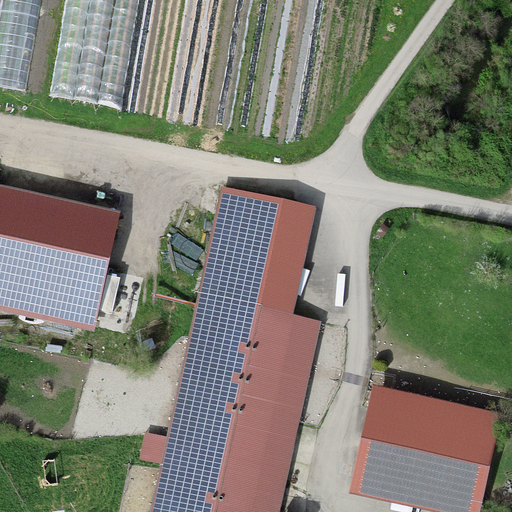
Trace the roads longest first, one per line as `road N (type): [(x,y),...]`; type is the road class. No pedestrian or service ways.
road 1 (track): [(322,183),(0,123)]
road 2 (track): [(449,0),(322,183)]
road 3 (residential): [(322,183),(511,217)]
